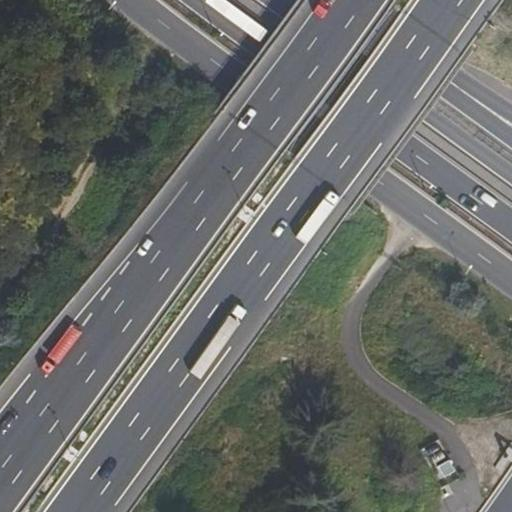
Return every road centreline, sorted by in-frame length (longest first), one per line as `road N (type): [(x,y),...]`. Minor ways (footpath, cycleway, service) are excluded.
road 1 (motorway): [(80,511),(452,0)]
road 2 (motorway): [(357,0),(0,473)]
road 3 (primary): [(132,0),(511,280)]
road 4 (primary): [(511,222),(201,0)]
road 5 (tertiary): [(265,0),(511,182)]
road 6 (tertiary): [(511,142),(401,51)]
road 7 (secondary): [(511,114),(401,51)]
